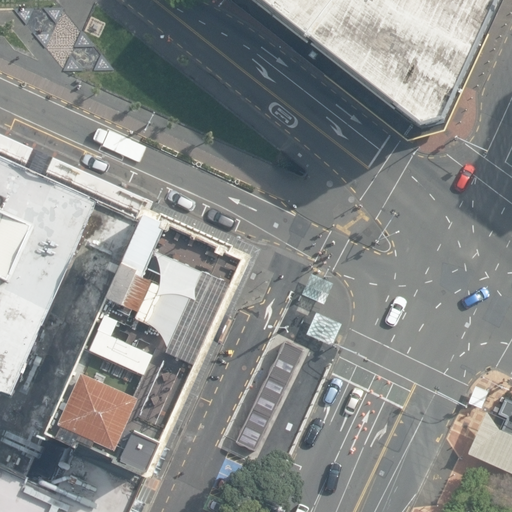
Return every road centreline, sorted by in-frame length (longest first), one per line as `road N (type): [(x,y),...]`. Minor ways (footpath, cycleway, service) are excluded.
road 1 (tertiary): [(469,263),(416,270),(354,253),(0,89)]
road 2 (tertiary): [(469,263),(375,163),(164,0)]
road 3 (secondary): [(469,263),(352,511)]
